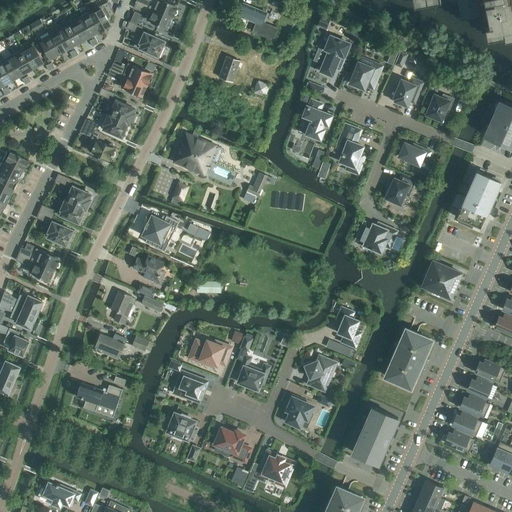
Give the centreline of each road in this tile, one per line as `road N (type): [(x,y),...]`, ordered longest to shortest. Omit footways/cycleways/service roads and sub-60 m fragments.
road 1 (unclassified): [(413,452),(511,223)]
road 2 (residential): [(3,272),(96,83)]
road 3 (residential): [(395,492),(263,425)]
road 4 (residential): [(511,165),(395,118)]
